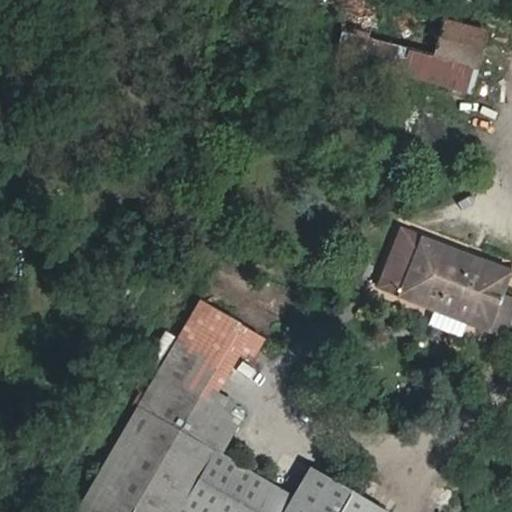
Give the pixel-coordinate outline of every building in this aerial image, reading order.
[(379,0),(347,0),(337,44),(470,80),(483,26),(379,0)] [(402,230),(380,291),(435,312),(467,325),(501,338),(511,311),(511,300),(501,295),(510,269),(402,230)] [(467,325),(435,312),(429,327),(462,339),(467,325)] [(175,342),(156,374),(191,395),(210,363),(175,342)] [(156,374),(137,406),(153,416),(199,443),(212,451),(232,418),(191,395),(156,374)] [(75,511),(176,511),(186,496),(212,451),(199,443),(185,464),(158,447),(154,451),(138,441),(153,416),(137,406),(75,511)] [(158,447),(185,464),(199,443),(153,416),(138,441),(154,451),(158,447)] [(212,451),(186,496),(213,511),(284,511),(292,498),(212,451)] [(385,511),(310,468),(292,498),(284,511),(385,511)]
